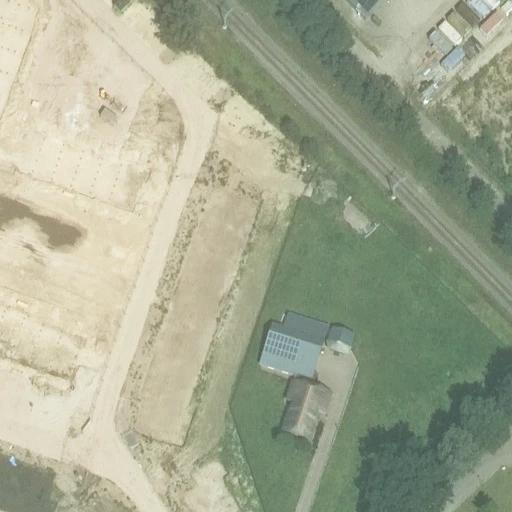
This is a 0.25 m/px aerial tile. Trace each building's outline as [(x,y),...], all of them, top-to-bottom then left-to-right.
[(6,0),(0,0),(0,22),(22,31),(30,8),(6,0)] [(387,0),(342,0),(364,22),(387,0)] [(0,22),(0,46),(15,52),(22,31),(0,22)] [(0,46),(0,70),(7,74),(15,52),(0,46)] [(62,95),(59,105),(67,107),(70,98),(62,95)] [(27,96),(24,104),(33,107),(36,99),(27,96)] [(70,98),(67,107),(74,110),(77,101),(70,98)] [(24,104),(21,111),(31,115),(33,107),(24,104)] [(101,109),(97,118),(105,121),(108,112),(101,109)] [(108,112),(105,121),(113,124),(116,114),(108,112)] [(140,123),(137,132),(144,135),(148,126),(140,123)] [(34,134),(22,170),(42,177),(55,141),(34,134)] [(11,139),(9,147),(18,150),(21,142),(11,139)] [(55,141),(42,177),(61,184),(74,148),(55,141)] [(9,147),(6,154),(16,157),(18,150),(9,147)] [(74,148),(61,184),(80,191),(93,155),(74,148)] [(93,155),(80,191),(100,198),(112,162),(93,155)] [(112,162),(100,198),(120,205),(132,169),(112,162)] [(214,188),(204,217),(244,231),(255,202),(214,188)] [(121,287),(49,247),(70,209),(35,190),(15,226),(28,233),(25,238),(41,247),(32,264),(110,307),(121,287)] [(204,217),(194,245),(234,259),(244,231),(204,217)] [(274,233),(272,241),(281,244),(284,237),(274,233)] [(272,241),(269,248),(278,252),(281,244),(272,241)] [(194,245),(184,273),(224,288),(234,259),(194,245)] [(184,273),(173,303),(214,317),(224,288),(184,273)] [(254,290),(252,297),(261,301),(264,293),(254,290)] [(252,297),(249,305),(258,308),(261,301),(252,297)] [(171,309),(161,339),(201,353),(212,324),(171,309)] [(4,311),(0,323),(0,350),(11,354),(24,318),(4,311)] [(24,318),(11,354),(30,361),(43,325),(24,318)] [(43,325),(30,361),(49,367),(62,331),(43,325)] [(273,327),(261,367),(297,378),(311,383),(323,342),(273,327)] [(62,331),(49,367),(69,375),(82,339),(62,331)] [(161,339),(151,367),(191,381),(201,353),(161,339)] [(231,355),(229,363),(238,366),(241,358),(231,355)] [(229,363),(226,370),(235,373),(238,366),(229,363)] [(151,367),(141,395),(148,398),(181,410),(191,381),(151,367)] [(293,406),(285,434),(311,442),(319,416),(323,417),(329,397),(308,391),(311,383),(297,378),(294,387),(289,405),(293,406)] [(15,380),(11,390),(19,393),(22,383),(15,380)] [(22,383),(19,393),(26,395),(30,386),(22,383)] [(43,390),(38,402),(44,403),(48,392),(43,390)] [(148,398),(138,427),(178,441),(189,412),(181,410),(148,398)] [(217,414),(214,421),(224,424),(226,417),(217,414)] [(214,421),(211,429),(221,432),(224,424),(214,421)] [(0,507),(9,511),(24,467),(1,458),(0,460),(0,507)] [(202,486),(178,501),(184,511),(207,511),(231,497),(217,476),(222,473),(215,463),(195,475),(202,486)] [(24,467),(9,511),(12,511),(47,511),(50,506),(38,502),(48,475),(24,467)] [(240,511),(231,497),(207,511),(240,511)] [(78,511),(75,508),(71,511),(116,511),(104,499),(89,511),(78,511)]
